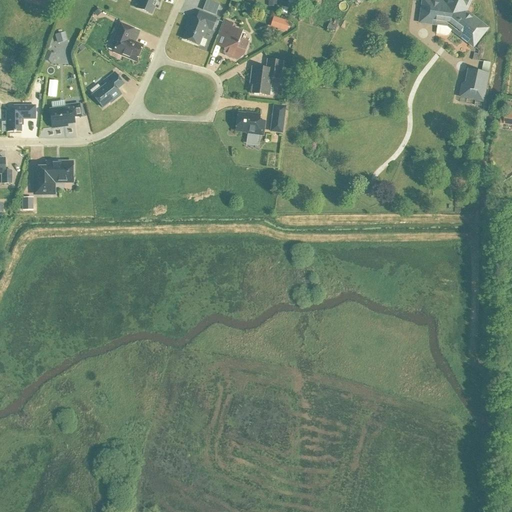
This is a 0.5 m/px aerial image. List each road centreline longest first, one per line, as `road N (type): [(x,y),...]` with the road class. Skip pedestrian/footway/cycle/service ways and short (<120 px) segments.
road 1 (residential): [(132,112),(199,120),(214,111),(220,88),(212,73),(157,59)]
road 2 (residential): [(132,112),(87,140),(0,141)]
